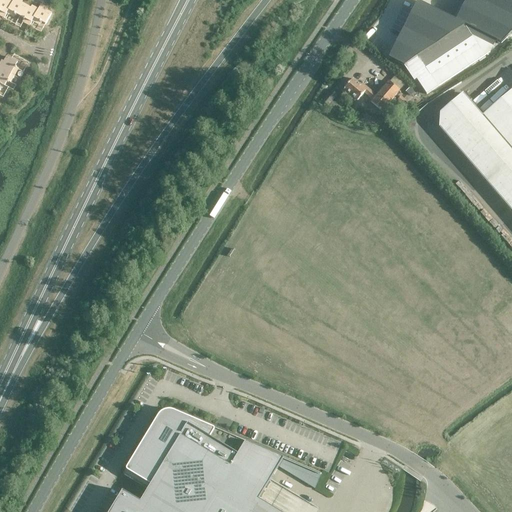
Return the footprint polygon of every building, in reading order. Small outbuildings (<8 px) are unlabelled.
[(0,0),(0,15),(4,18),(7,13),(13,2),(8,0),(7,2),(3,0),(0,0)] [(16,14),(20,16),(25,6),(18,2),(19,0),(13,0),(13,2),(7,13),(13,17),(14,15),(15,15),(16,14)] [(388,58),(404,66),(414,81),(416,79),(427,95),(438,87),(490,53),(491,52),(493,47),(496,41),(501,44),(511,33),(511,0),(466,0),(456,20),(445,15),(417,1),(388,58)] [(41,5),(38,10),(32,22),(38,25),(40,23),(41,24),(41,22),(45,24),(51,14),(44,10),(45,8),(41,5)] [(25,6),(20,16),(23,18),(23,19),(24,20),(23,22),(29,26),(32,22),(38,10),(34,8),(33,10),(25,6)] [(0,63),(0,68),(14,76),(18,69),(16,68),(16,67),(15,66),(17,63),(7,57),(3,64),(0,63)] [(0,83),(4,86),(7,82),(8,83),(8,82),(10,83),(14,76),(0,68),(0,83)] [(389,82),(376,96),(362,84),(361,86),(353,79),(344,89),(357,101),(364,93),(372,100),(370,103),(382,112),(400,91),(389,82)] [(412,87),(406,92),(410,97),(416,91),(412,87)] [(330,90),(321,101),(328,106),(337,96),(330,90)] [(511,211),(511,90),(482,116),(462,93),(440,113),(439,127),(511,211)] [(401,96),(397,100),(404,107),(408,103),(401,96)] [(492,226),(507,246),(511,242),(511,235),(500,220),(492,226)] [(123,491),(110,511),(278,511),(259,500),(283,459),(246,442),(213,428),(176,412),(172,410),(170,410),(169,410),(167,410),(165,411),(163,411),(162,412),(160,413),(159,414),(158,417),(126,469),(124,473),(124,474),(124,475),(124,476),(126,476),(148,490),(141,502),(123,491)]
